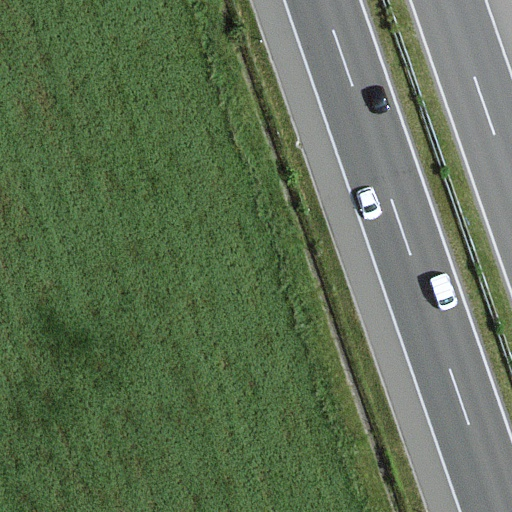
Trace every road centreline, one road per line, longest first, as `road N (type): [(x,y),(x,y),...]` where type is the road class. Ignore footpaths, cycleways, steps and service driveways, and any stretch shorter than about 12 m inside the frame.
road 1 (motorway): [(322,0),(498,511)]
road 2 (track): [(349,511),(178,0)]
road 3 (motorway): [(511,180),(449,0)]
